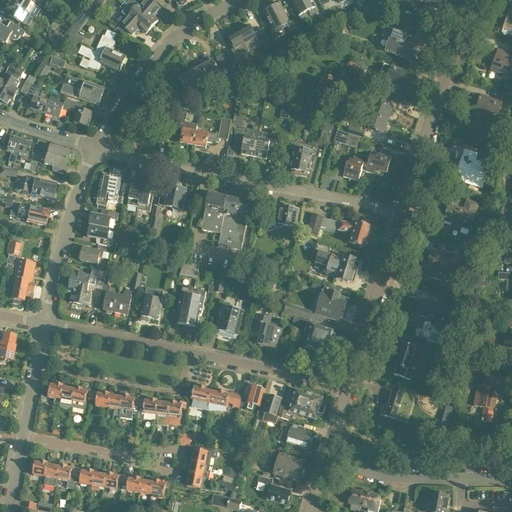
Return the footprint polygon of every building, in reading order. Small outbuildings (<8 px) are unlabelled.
[(11,0),(9,3),(30,16),(31,15),(36,18),(41,10),(38,8),(41,4),(35,0),(32,0),(31,3),(26,0),(11,0)] [(132,1),(127,6),(152,28),(158,21),(155,19),(162,11),(150,0),(145,0),(140,6),(139,4),(138,6),(132,1)] [(290,0),(299,17),(308,12),(310,15),(316,11),(315,8),(310,0),(290,0)] [(414,0),(437,9),(440,2),(445,4),(446,0),(414,0)] [(30,16),(9,3),(5,11),(10,14),(9,16),(21,24),(21,23),(24,26),(25,25),(29,27),(34,18),(30,16)] [(273,8),(286,35),(288,34),(289,34),(288,31),(292,29),(295,34),(296,34),(300,42),(304,40),(295,22),(290,25),(280,5),(273,8)] [(511,5),(511,6),(503,29),(511,32),(511,5)] [(127,18),(120,25),(132,35),(138,28),(146,35),(152,28),(127,6),(121,13),(127,18)] [(423,10),(415,7),(413,11),(421,17),(423,10)] [(284,37),(286,35),(273,8),(264,13),(273,33),(274,33),(276,37),(282,34),(284,37)] [(69,32),(67,38),(81,45),(84,39),(75,35),(91,14),(86,11),(69,32)] [(391,18),(410,25),(412,18),(393,12),(391,18)] [(50,28),(56,31),(59,26),(53,22),(50,28)] [(0,40),(6,44),(9,38),(13,41),(19,40),(20,37),(22,38),(26,32),(10,23),(6,30),(0,25),(0,40)] [(323,26),(329,37),(335,34),(329,23),(323,26)] [(238,32),(245,45),(249,51),(262,44),(258,37),(262,35),(265,41),(268,39),(263,30),(254,35),(249,26),(238,32)] [(397,33),(398,30),(388,26),(387,29),(383,31),(381,36),(383,39),(385,39),(381,51),(409,61),(414,47),(404,43),(406,36),(397,33)] [(60,40),(63,35),(55,31),(53,36),(60,40)] [(245,45),(238,32),(227,38),(234,51),(245,45)] [(103,37),(96,53),(122,65),(126,57),(111,51),(115,42),(103,37)] [(122,65),(96,53),(81,46),(78,54),(91,60),(88,68),(97,71),(100,64),(119,73),(122,65)] [(490,70),(509,77),(511,70),(511,54),(498,49),(490,70)] [(227,52),(222,55),(228,66),(234,63),(227,52)] [(282,58),(279,53),(273,56),(276,61),(282,58)] [(228,66),(222,55),(216,58),(223,69),(228,66)] [(52,58),(50,64),(63,69),(66,62),(52,58)] [(212,60),(201,67),(208,79),(219,73),(212,60)] [(345,68),(357,79),(363,73),(351,62),(345,68)] [(234,70),(237,76),(251,69),(248,63),(234,70)] [(46,65),(40,76),(45,79),(51,68),(46,65)] [(384,90),(395,94),(397,89),(403,90),(404,87),(405,88),(407,82),(406,82),(408,73),(384,65),(381,74),(388,77),(384,90)] [(8,72),(14,75),(17,70),(11,66),(8,72)] [(201,67),(190,73),(197,86),(208,79),(201,67)] [(17,70),(14,75),(20,79),(23,73),(17,70)] [(318,86),(316,92),(321,93),(321,95),(330,97),(331,95),(336,96),(340,80),(335,79),(333,78),(334,73),(327,72),(326,77),(325,76),(323,87),(318,86)] [(197,86),(190,73),(178,79),(186,92),(197,86)] [(0,99),(12,79),(5,75),(1,81),(0,80),(0,99)] [(21,93),(27,96),(33,86),(32,85),(36,78),(31,75),(21,93)] [(226,79),(232,90),(238,86),(233,75),(226,79)] [(67,77),(64,85),(69,87),(101,99),(104,89),(85,82),(85,83),(71,79),(67,77)] [(12,79),(0,99),(0,101),(7,105),(10,99),(13,101),(18,91),(16,90),(19,83),(12,79)] [(33,86),(27,96),(34,100),(30,110),(45,115),(48,103),(39,100),(42,93),(36,91),(38,88),(37,88),(40,83),(36,80),(33,86)] [(62,84),(60,88),(68,91),(66,94),(74,97),(75,95),(80,96),(79,99),(98,106),(101,99),(69,87),(64,85),(62,84)] [(365,98),(375,101),(377,95),(366,92),(365,98)] [(243,94),(242,103),(252,104),(254,95),(243,94)] [(183,102),(194,105),(196,98),(185,95),(183,102)] [(497,118),(503,102),(495,99),(495,100),(481,96),(476,111),(488,115),(482,132),(493,136),(499,118),(497,118)] [(48,103),(45,115),(59,119),(63,107),(58,106),(59,100),(50,98),(48,103)] [(64,110),(69,112),(72,102),(67,100),(64,110)] [(282,109),(291,111),(293,102),(284,101),(282,109)] [(82,105),(72,102),(69,112),(77,114),(74,124),(86,127),(88,128),(90,120),(92,114),(81,110),(82,105)] [(369,116),(373,117),(387,122),(392,109),(378,104),(377,104),(373,103),(369,116)] [(326,118),(319,142),(325,144),(328,133),(329,133),(336,111),(323,107),(321,117),(326,118)] [(180,144),(193,146),(196,132),(183,129),(183,127),(184,127),(185,119),(175,117),(177,111),(170,109),(167,124),(177,126),(175,135),(181,136),(180,144)] [(243,118),(236,116),(234,126),(242,127),(243,118)] [(387,122),(373,117),(369,130),(383,135),(387,122)] [(196,132),(193,146),(205,149),(207,143),(213,144),(214,142),(219,143),(220,140),(229,141),(233,121),(222,118),(219,134),(218,134),(215,136),(196,132)] [(244,131),(234,129),(235,141),(244,143),(241,156),(266,161),(269,148),(275,149),(277,137),(271,136),(269,143),(257,141),(259,133),(244,130),(244,131)] [(352,135),(363,138),(365,132),(354,129),(352,135)] [(334,142),(357,149),(360,138),(348,135),(347,139),(341,137),(343,133),(337,131),(334,142)] [(9,137),(5,152),(10,153),(7,167),(12,168),(13,165),(20,140),(9,137)] [(20,140),(13,165),(18,167),(21,156),(26,158),(30,143),(20,140)] [(291,143),(290,149),(294,149),(290,170),(291,170),(291,174),(306,177),(307,174),(309,174),(313,153),(314,147),(291,143)] [(43,148),(41,154),(66,162),(69,153),(48,146),(48,149),(43,148)] [(481,155),(501,161),(502,155),(483,149),(481,155)] [(488,168),(473,164),(476,156),(465,153),(463,160),(462,160),(457,175),(469,179),(468,182),(482,186),(488,168)] [(66,162),(41,154),(40,160),(44,161),(43,164),(52,167),(53,172),(62,175),(66,162)] [(383,178),(384,173),(387,174),(391,159),(377,154),(376,159),(370,157),(368,163),(365,173),(383,178)] [(365,173),(368,163),(353,159),(351,165),(347,164),(343,178),(358,182),(361,171),(365,173)] [(511,168),(511,160),(502,160),(502,167),(511,168)] [(28,172),(34,173),(37,163),(31,161),(28,172)] [(1,167),(0,171),(0,174),(15,178),(16,170),(1,167)] [(107,195),(110,176),(102,175),(99,192),(95,191),(94,199),(97,200),(97,205),(99,205),(98,209),(106,211),(107,206),(109,195),(107,195)] [(121,178),(110,176),(107,195),(109,195),(107,206),(112,207),(113,203),(115,203),(117,197),(121,178)] [(17,178),(15,184),(53,192),(55,184),(34,179),(33,182),(29,181),(17,178)] [(127,206),(137,208),(142,182),(139,181),(139,182),(132,180),(127,206)] [(142,182),(137,208),(137,210),(150,213),(154,195),(150,195),(152,184),(146,183),(142,182)] [(15,184),(13,193),(22,194),(22,195),(31,197),(31,196),(36,197),(35,198),(42,200),(42,198),(52,201),(53,192),(15,184)] [(158,205),(163,206),(163,207),(182,210),(186,191),(167,187),(166,195),(163,194),(162,199),(159,198),(158,205)] [(201,231),(220,234),(226,199),(208,195),(205,207),(206,207),(205,210),(201,231)] [(10,209),(12,198),(3,197),(1,203),(5,204),(5,208),(10,209)] [(226,199),(220,234),(218,246),(241,251),(246,222),(245,221),(248,202),(243,201),(243,200),(238,199),(237,200),(226,198),(226,199)] [(182,210),(188,212),(191,201),(184,200),(182,210)] [(476,210),(475,210),(477,204),(466,200),(463,209),(448,205),(442,224),(451,227),(452,225),(470,230),(476,210)] [(15,204),(13,212),(47,219),(48,211),(29,206),(29,207),(15,204)] [(153,207),(151,216),(158,218),(159,208),(153,207)] [(293,228),(292,235),(296,236),(298,229),(296,228),(299,211),(279,207),(277,220),(268,219),(267,223),(265,223),(263,233),(285,226),(293,228)] [(47,219),(13,212),(10,211),(9,214),(0,211),(0,219),(7,222),(8,216),(16,218),(16,219),(25,221),(25,222),(45,227),(47,219)] [(88,226),(89,226),(107,229),(109,220),(117,221),(118,214),(104,211),(102,216),(91,214),(88,226)] [(312,215),(306,235),(317,238),(320,227),(338,231),(352,234),(349,244),(358,247),(358,248),(362,250),(363,249),(365,249),(371,228),(355,223),(355,225),(340,222),(323,219),(323,218),(312,215)] [(89,226),(87,237),(98,240),(97,245),(111,248),(112,241),(106,239),(108,229),(107,229),(89,226)] [(130,239),(118,237),(116,248),(128,250),(130,239)] [(21,241),(11,238),(3,274),(8,275),(9,271),(14,272),(12,281),(14,282),(10,300),(13,301),(12,304),(19,305),(19,302),(22,303),(23,296),(27,297),(28,293),(32,294),(34,285),(30,284),(34,264),(16,261),(21,241)] [(142,242),(130,239),(128,250),(140,252),(142,242)] [(318,252),(315,264),(329,268),(326,275),(339,279),(339,280),(348,283),(348,282),(353,283),(359,265),(354,263),(355,262),(345,259),(345,260),(332,256),(332,257),(329,256),(331,248),(318,243),(315,251),(318,252)] [(79,261),(96,265),(98,258),(102,259),(103,253),(109,254),(110,248),(98,246),(96,251),(82,248),(79,261)] [(498,280),(511,280),(511,251),(505,251),(504,264),(511,264),(511,274),(498,273),(498,280)] [(427,266),(432,267),(428,277),(443,282),(446,272),(451,273),(452,273),(459,276),(472,280),(476,265),(464,261),(464,262),(456,260),(457,256),(446,253),(445,256),(431,252),(427,266)] [(282,265),(266,262),(264,274),(280,277),(282,265)] [(191,264),(188,277),(196,278),(199,265),(191,264)] [(72,273),(68,293),(72,294),(78,295),(81,285),(88,285),(94,286),(96,278),(104,280),(104,279),(106,273),(91,270),(90,277),(72,273)] [(219,270),(214,292),(223,294),(226,278),(225,277),(226,271),(219,270)] [(132,289),(139,291),(142,274),(135,273),(132,289)] [(96,278),(94,286),(102,288),(103,288),(103,285),(104,280),(96,278)] [(267,292),(269,284),(264,282),(261,290),(267,292)] [(72,294),(70,303),(89,307),(92,297),(90,296),(91,293),(87,292),(88,285),(81,285),(78,295),(72,294)] [(101,290),(100,294),(106,296),(104,311),(106,312),(106,314),(110,314),(111,313),(114,313),(118,296),(113,295),(114,289),(109,288),(107,285),(103,285),(103,288),(102,290),(101,290)] [(193,292),(186,326),(196,328),(198,317),(201,315),(205,293),(200,292),(201,288),(195,286),(193,292)] [(325,286),(316,315),(338,322),(339,318),(341,319),(347,301),(339,298),(341,291),(325,286)] [(177,324),(186,326),(193,292),(191,292),(192,290),(182,288),(181,293),(177,310),(179,312),(177,324)] [(141,317),(140,322),(148,323),(149,319),(158,320),(162,296),(154,294),(154,291),(146,289),(140,317),(141,317)] [(118,296),(114,313),(127,316),(130,299),(131,293),(124,291),(122,297),(118,296)] [(456,300),(452,311),(470,316),(473,306),(456,300)] [(418,313),(417,316),(412,315),(409,323),(423,327),(425,321),(438,325),(436,331),(446,334),(450,323),(446,322),(450,310),(420,301),(417,313),(418,313)] [(217,330),(216,335),(235,340),(236,335),(237,336),(243,313),(229,309),(230,304),(224,303),(223,308),(222,307),(216,330),(217,330)] [(285,307),(284,313),(308,320),(310,314),(285,307)] [(282,313),(281,319),(301,325),(303,319),(295,316),(282,313)] [(258,345),(275,349),(278,337),(280,337),(282,330),(268,327),(270,318),(258,315),(252,337),(259,339),(258,345)] [(305,354),(324,360),(326,355),(330,342),(331,342),(334,341),(335,336),(334,334),(333,333),(322,329),(322,330),(312,327),(307,326),(304,336),(309,338),(305,349),(306,350),(305,354)] [(12,346),(14,336),(3,334),(1,343),(0,343),(0,358),(11,361),(14,346),(12,346)] [(394,375),(410,380),(412,374),(408,370),(411,359),(420,362),(422,354),(413,351),(414,348),(403,344),(394,375)] [(434,352),(448,356),(450,350),(436,346),(434,352)] [(472,375),(475,362),(464,360),(460,385),(466,385),(468,374),(472,375)] [(481,416),(482,418),(481,422),(491,423),(495,400),(494,399),(497,379),(485,377),(483,386),(478,385),(474,407),(484,408),(483,414),(481,416)] [(59,406),(60,400),(63,388),(62,388),(63,385),(56,384),(56,383),(47,381),(46,389),(49,390),(48,398),(49,398),(54,399),(53,405),(59,406)] [(207,411),(208,404),(211,392),(205,390),(205,388),(199,387),(200,386),(191,384),(189,392),(192,392),(191,400),(194,400),(192,408),(207,411)] [(242,397),(239,407),(244,409),(246,404),(248,404),(247,410),(252,411),(253,406),(259,407),(264,391),(250,387),(247,398),(242,397)] [(60,400),(59,406),(71,408),(75,390),(63,388),(60,400)] [(76,388),(72,409),(83,411),(86,395),(92,397),(93,391),(76,388)] [(320,406),(322,399),(295,390),(288,412),(316,421),(318,413),(322,414),(324,407),(320,406)] [(95,407),(107,409),(109,396),(109,394),(93,391),(92,397),(96,397),(95,407)] [(242,397),(218,391),(218,393),(211,392),(208,404),(207,411),(209,412),(225,412),(226,408),(227,403),(233,405),(232,407),(239,408),(239,407),(242,397)] [(381,415),(395,419),(397,415),(407,418),(410,410),(399,406),(402,396),(392,393),(387,408),(384,407),(381,415)] [(109,396),(107,409),(114,409),(113,416),(119,417),(122,398),(109,396)] [(122,398),(119,417),(120,417),(132,419),(132,412),(138,413),(140,398),(123,396),(122,398)] [(261,420),(269,422),(271,416),(276,417),(281,400),(269,396),(261,420)] [(140,398),(138,413),(145,414),(143,422),(155,423),(157,403),(156,403),(157,400),(140,398)] [(169,404),(168,417),(167,425),(179,426),(182,410),(185,411),(186,403),(176,402),(176,403),(170,402),(169,404)] [(155,423),(154,425),(166,426),(169,404),(157,403),(155,423)] [(278,418),(283,420),(287,408),(281,406),(278,418)] [(446,406),(441,426),(448,428),(453,408),(446,406)] [(286,444),(288,444),(289,445),(307,450),(313,432),(302,429),(302,427),(299,426),(298,428),(289,425),(282,423),(280,430),(287,432),(287,434),(289,435),(286,444)] [(231,439),(233,432),(226,430),(224,438),(231,439)] [(73,439),(83,441),(84,434),(74,433),(73,439)] [(177,445),(183,446),(186,435),(179,433),(177,445)] [(186,435),(183,446),(189,448),(192,436),(186,435)] [(206,439),(196,438),(195,447),(205,448),(206,439)] [(194,450),(191,462),(209,466),(211,459),(212,452),(207,451),(206,453),(194,450)] [(279,455),(277,462),(280,462),(279,465),(301,471),(303,463),(279,455)] [(32,475),(45,478),(47,465),(47,463),(41,462),(41,460),(31,459),(30,466),(34,467),(32,475)] [(191,462),(189,475),(209,479),(210,472),(208,471),(209,466),(191,462)] [(280,462),(277,462),(273,475),(297,482),(301,471),(279,465),(280,462)] [(52,479),(57,480),(59,467),(47,465),(45,478),(43,483),(51,485),(52,479)] [(59,467),(57,480),(68,482),(67,489),(74,490),(75,483),(76,475),(77,469),(60,465),(60,467),(59,467)] [(227,468),(225,476),(235,478),(237,471),(227,468)] [(76,475),(75,483),(92,486),(94,474),(93,474),(93,472),(77,469),(76,475)] [(92,486),(91,490),(98,492),(99,488),(104,488),(106,476),(94,474),(92,486)] [(106,476),(104,488),(122,491),(123,483),(124,477),(107,474),(107,476),(106,476)] [(209,479),(189,475),(186,488),(206,492),(209,479)] [(266,500),(286,506),(288,501),(291,492),(272,486),(273,481),(268,479),(262,477),(259,476),(257,482),(265,485),(262,494),(268,496),(266,500)] [(123,483),(122,491),(140,494),(141,481),(140,481),(141,479),(124,477),(123,483)] [(236,486),(237,481),(223,477),(222,482),(236,486)] [(140,494),(151,495),(153,483),(141,481),(140,494)] [(153,483),(151,495),(164,497),(165,489),(168,490),(169,482),(160,481),(160,482),(154,481),(154,483),(153,483)] [(351,509),(358,511),(359,506),(375,509),(377,497),(371,495),(372,493),(363,491),(362,493),(352,491),(349,504),(352,504),(351,509)] [(428,511),(444,511),(445,510),(447,511),(449,500),(447,500),(448,496),(435,493),(433,503),(430,502),(428,511)] [(212,506),(227,509),(238,511),(242,502),(229,499),(214,496),(212,506)] [(24,509),(36,511),(37,505),(26,503),(24,509)] [(37,505),(36,511),(42,511),(50,511),(52,506),(38,503),(37,505)]
